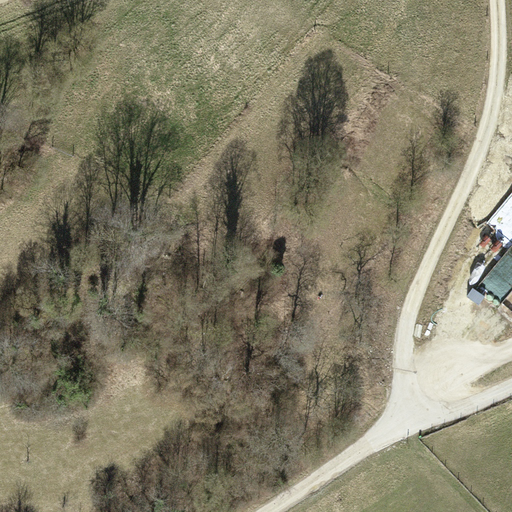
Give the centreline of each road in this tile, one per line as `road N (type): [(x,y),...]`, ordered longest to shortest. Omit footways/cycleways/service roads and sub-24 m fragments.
road 1 (track): [(397,429),(410,316),(492,113),(499,0)]
road 2 (residential): [(270,511),(397,429),(511,387)]
